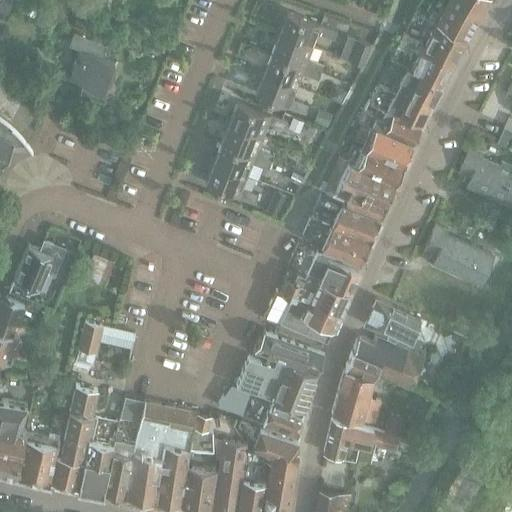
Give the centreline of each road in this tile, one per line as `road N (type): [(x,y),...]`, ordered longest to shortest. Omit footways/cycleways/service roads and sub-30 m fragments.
road 1 (residential): [(304,511),(312,442),(346,334),(469,66),(510,0)]
road 2 (residential): [(0,252),(23,210),(48,198),(137,229),(226,0)]
